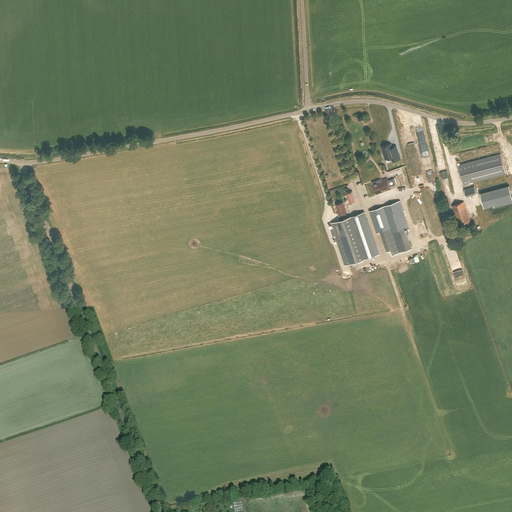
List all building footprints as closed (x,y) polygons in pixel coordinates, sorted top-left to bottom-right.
[(414,138),(410,119),(403,120),(407,139),(414,138)] [(393,161),(396,159),(401,158),(398,151),(396,146),(392,147),(391,143),(382,147),(384,153),(383,153),(385,159),(391,157),(393,161)] [(463,184),(506,173),(501,153),(458,165),(463,184)] [(411,159),(417,179),(424,177),(419,157),(411,159)] [(407,177),(406,169),(399,170),(400,175),(397,175),(398,179),(407,177)] [(387,178),(380,180),(378,181),(377,180),(370,183),(374,196),(382,193),(381,192),(390,189),(387,178)] [(477,193),(475,189),(475,186),(464,189),(466,197),(475,194),(477,193)] [(511,196),(509,186),(480,193),(484,208),(494,205),(494,207),(511,202),(511,196)] [(393,233),(405,229),(409,227),(403,210),(403,209),(400,200),(370,211),(377,233),(380,231),(387,251),(391,250),(392,255),(399,252),(393,233)] [(460,224),(470,220),(464,201),(452,205),(456,217),(458,216),(460,224)] [(345,217),(344,213),(347,212),(343,202),(336,204),(339,214),(338,215),(339,219),(345,217)] [(345,265),(378,254),(367,219),(366,219),(364,212),(331,223),(345,265)] [(382,287),(385,296),(392,294),(389,284),(382,287)]
